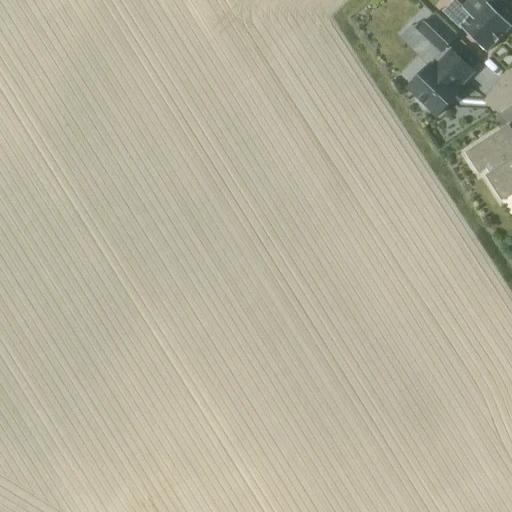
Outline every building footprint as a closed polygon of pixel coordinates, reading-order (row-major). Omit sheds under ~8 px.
[(472,17),(463,9),(454,0),(444,10),(462,27),(472,17)] [(498,43),(504,37),(503,36),(511,26),(511,25),(497,11),(506,1),(505,0),(471,0),(463,9),(472,17),(462,27),(488,52),(497,42),(498,43)] [(444,52),(458,37),(435,15),(421,29),(444,52)] [(475,71),(452,50),(438,64),(435,68),(431,64),(408,87),(439,116),(461,93),(457,89),(475,71)] [(511,129),(509,125),(466,153),(479,173),(487,168),(490,173),(486,176),(502,201),(511,194),(511,129)]
